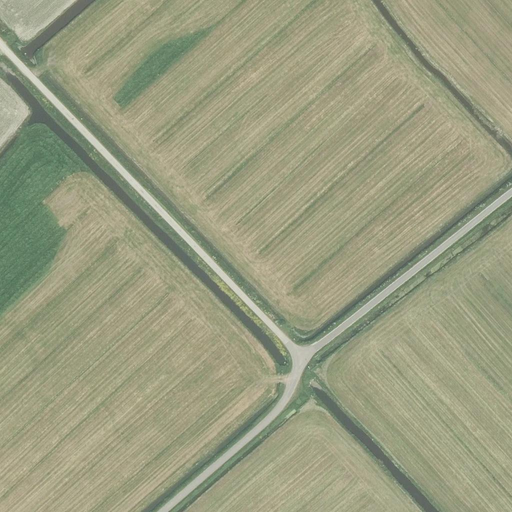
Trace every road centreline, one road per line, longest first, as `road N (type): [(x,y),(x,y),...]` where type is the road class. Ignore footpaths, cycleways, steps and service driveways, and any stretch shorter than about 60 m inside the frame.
road 1 (unclassified): [(301,358),(0,44)]
road 2 (unclassified): [(511,192),(301,358)]
road 3 (unclassified): [(161,511),(275,411),(301,358)]
